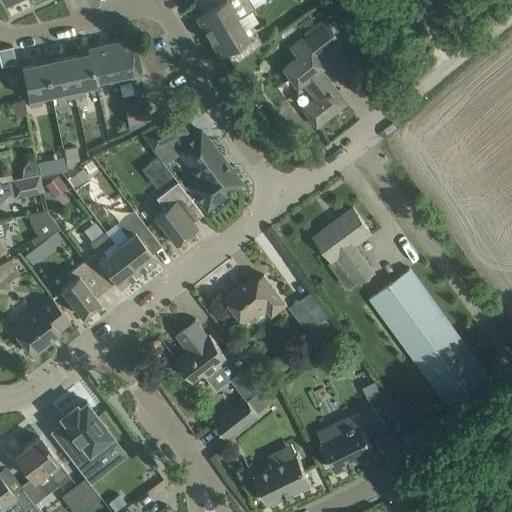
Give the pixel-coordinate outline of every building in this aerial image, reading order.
[(200,0),(206,10),(196,16),(207,35),(237,17),(254,6),(250,0),(200,0)] [(244,29),(237,17),(207,35),(219,55),(229,48),(237,61),(262,43),(251,25),(244,29)] [(338,41),(326,17),(304,33),(305,34),(289,47),(296,56),(283,67),(297,86),(307,79),(313,86),(309,89),(315,98),(302,108),(316,125),(347,102),(321,68),(324,65),(317,57),(338,41)] [(118,74),(128,72),(129,81),(142,78),(133,38),(111,42),(118,74)] [(89,51),(95,79),(106,77),(107,85),(119,83),(119,81),(118,74),(111,42),(88,47),(89,51)] [(12,45),(1,47),(4,61),(15,58),(12,45)] [(95,79),(89,51),(67,56),(75,97),(85,95),(83,86),(96,84),(95,79)] [(64,99),(75,97),(67,56),(44,61),(51,94),(63,91),(64,99)] [(39,96),(51,94),(44,61),(21,66),(30,107),(41,105),(39,96)] [(128,124),(145,120),(140,99),(123,102),(128,124)] [(184,129),(173,115),(140,132),(151,146),(184,129)] [(200,129),(184,141),(177,146),(199,176),(188,184),(206,207),(240,181),(200,129)] [(76,145),(63,148),(65,157),(78,155),(76,145)] [(0,180),(0,203),(1,203),(0,201),(9,193),(13,195),(14,197),(43,191),(39,173),(0,180)] [(178,180),(156,197),(166,209),(155,217),(175,243),(198,226),(182,207),(192,199),(178,180)] [(116,244),(137,273),(156,258),(148,248),(158,241),(133,208),(116,222),(127,236),(116,244)] [(371,231),(366,224),(354,208),(340,218),(342,220),(334,225),(333,223),(315,236),(333,259),(340,254),(360,281),(374,271),(354,244),(371,231)] [(84,260),(102,284),(112,276),(120,286),(137,273),(116,244),(105,230),(90,242),(97,250),(84,260)] [(42,240),(31,250),(38,259),(49,249),(42,240)] [(11,258),(0,263),(0,283),(19,273),(11,258)] [(102,284),(84,260),(66,273),(71,280),(61,288),(82,315),(100,301),(92,291),(102,284)] [(411,266),(409,268),(370,296),(448,404),(489,373),(411,266)] [(287,303),(264,274),(253,282),(250,277),(226,296),(245,321),(257,312),(259,314),(266,308),(271,315),(287,303)] [(70,320),(58,304),(50,294),(40,301),(42,303),(12,326),(33,353),(60,332),(57,330),(70,320)] [(189,349),(177,359),(193,379),(203,371),(207,376),(229,358),(210,333),(208,335),(196,319),(177,334),(189,349)] [(302,337),(310,348),(322,339),(314,328),(302,337)] [(246,398),(267,381),(251,361),(230,378),(246,398)] [(259,414),(248,399),(247,398),(215,423),(228,438),(259,414)] [(118,440),(88,400),(81,406),(78,403),(62,415),(74,431),(72,432),(79,441),(81,440),(82,441),(69,451),(68,450),(67,451),(92,483),(93,482),(92,481),(106,470),(96,457),(118,440)] [(386,423),(374,407),(371,404),(317,431),(336,470),(376,451),(366,432),(386,423)] [(70,475),(51,451),(39,435),(15,454),(33,478),(46,469),(58,485),(70,475)] [(298,453),(254,474),(268,503),(311,482),(298,453)] [(0,511),(12,511),(21,506),(25,511),(42,511),(21,484),(11,490),(0,475),(0,511)] [(86,478),(62,496),(73,511),(80,511),(100,496),(86,478)] [(119,493),(108,501),(115,510),(125,502),(119,493)]
